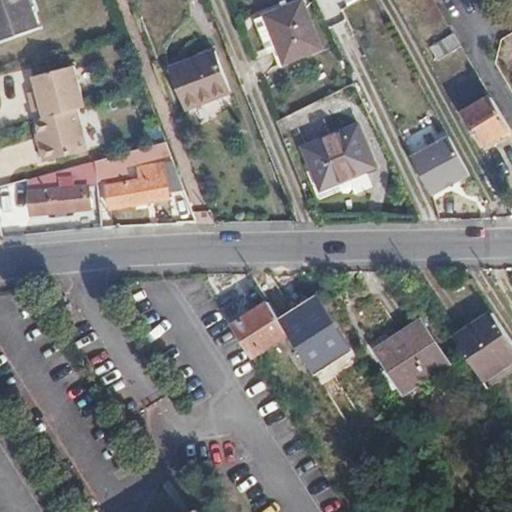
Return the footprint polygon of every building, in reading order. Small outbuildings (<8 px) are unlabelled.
[(0,0),(0,48),(45,31),(33,0),(0,0)] [(319,47),(296,0),(283,7),(278,10),(251,22),(267,55),(276,51),(283,64),(319,47)] [(466,49),(458,36),(431,51),(439,63),(466,49)] [(225,95),(208,49),(162,66),(178,111),(225,95)] [(79,106),(86,104),(77,65),(35,74),(38,89),(41,101),(33,102),(36,117),(57,112),(79,106)] [(30,91),(33,102),(41,101),(38,89),(30,91)] [(484,145),(511,128),(511,126),(510,122),(495,99),(467,115),(484,145)] [(57,112),(36,117),(44,159),(88,148),(79,106),(57,112)] [(370,163),(352,125),(303,147),(322,185),(370,163)] [(448,136),(410,156),(430,193),(468,173),(448,136)] [(171,152),(167,141),(142,147),(96,160),(97,179),(128,172),(127,163),(171,152)] [(87,185),(98,184),(97,179),(96,160),(80,164),(82,186),(31,190),(34,212),(88,207),(87,185)] [(168,191),(185,189),(174,160),(137,166),(139,179),(107,184),(111,206),(168,196),(168,191)] [(232,326),(252,356),(288,333),(269,302),(232,326)] [(511,341),(495,316),(456,342),(467,358),(481,380),(511,360),(511,341)] [(447,364),(420,323),(374,352),(401,394),(447,364)] [(436,492),(422,471),(402,485),(415,505),(436,492)]
